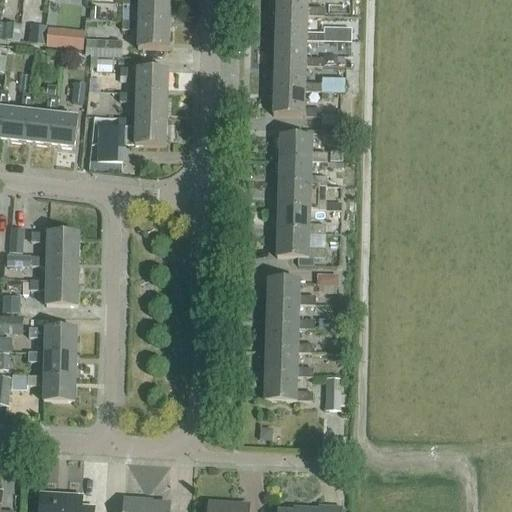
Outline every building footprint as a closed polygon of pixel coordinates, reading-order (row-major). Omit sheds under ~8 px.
[(130,6),(130,23),(171,24),(171,0),(123,0),(123,6),(130,6)] [(277,0),(277,17),(308,18),(325,19),(325,10),(308,9),(308,0),(277,0)] [(90,23),(100,23),(100,10),(90,10),(90,23)] [(325,44),(325,36),(324,36),(307,34),(308,18),(277,17),(276,42),(308,43),(324,44),(325,44)] [(139,51),(170,52),(171,24),(130,23),(122,23),(122,32),(139,32),(139,51)] [(6,24),(4,42),(19,44),(21,26),(6,24)] [(47,29),(31,27),(29,46),(45,48),(47,33),(47,29)] [(325,42),(352,42),(352,29),(325,29),(325,42)] [(45,48),(45,51),(83,55),(85,36),(47,33),(45,48)] [(331,60),(324,60),(323,62),(307,60),(308,43),(276,42),(275,68),(307,69),(331,69),(331,60)] [(90,60),(121,61),(122,43),(85,43),(85,57),(90,57),(90,60)] [(113,62),(98,61),(97,74),(113,75),(113,62)] [(306,84),(307,69),(275,68),(275,92),(306,93),(322,94),(322,86),(306,86),(306,84)] [(138,96),(168,97),(169,72),(121,71),(121,79),(138,80),(138,96)] [(13,81),(11,94),(29,95),(30,83),(13,81)] [(86,86),(74,85),(72,105),(84,106),(86,86)] [(306,93),(275,92),(274,118),(321,119),(322,111),(305,110),(306,93)] [(0,93),(0,112),(2,112),(0,128),(0,143),(24,146),(27,115),(22,114),(6,113),(8,95),(0,93)] [(24,96),(22,114),(27,115),(24,146),(49,149),(52,118),(47,117),(31,115),(33,97),(24,96)] [(137,104),(137,121),(167,122),(168,97),(138,96),(121,96),(121,104),(137,104)] [(49,99),(47,117),(52,118),(49,149),(75,151),(78,121),(56,118),(58,100),(49,99)] [(167,122),(137,121),(120,120),(120,129),(99,129),(97,164),(90,164),(89,173),(122,174),(122,166),(126,166),(126,148),(167,149),(167,122)] [(328,164),(329,155),(312,154),(312,140),(281,139),(281,163),(312,164),(328,164)] [(342,153),(330,153),(330,164),(342,164),(342,153)] [(312,178),(312,164),(281,163),(280,187),(311,188),(311,187),(327,188),(327,179),(312,178)] [(279,211),(311,212),(326,212),(327,203),(311,202),(311,188),(280,187),(279,211)] [(310,227),(311,212),(279,211),(279,235),(310,236),(340,237),(340,227),(310,227)] [(10,256),(23,256),(25,231),(11,231),(10,256)] [(310,236),(279,235),(278,259),(298,259),(315,260),(325,260),(325,251),(309,251),(310,236)] [(48,259),(79,260),(80,236),(48,236),(33,236),(33,244),(48,245),(48,259)] [(48,269),(48,283),(79,284),(79,260),(48,259),(8,258),(8,268),(48,269)] [(314,270),(315,260),(298,259),(297,270),(314,270)] [(339,276),(318,275),(317,289),(338,289),(339,276)] [(79,284),(48,283),(32,283),(31,292),(47,293),(47,308),(78,309),(79,284)] [(315,309),(315,299),(299,298),(300,283),(268,283),(268,307),(299,308),(315,309)] [(2,315),(20,316),(21,299),(3,299),(2,315)] [(299,323),(299,308),(268,307),(267,331),(298,332),(315,332),(315,323),(299,323)] [(22,319),(0,319),(0,318),(0,336),(22,337),(22,319)] [(318,322),(318,332),(333,332),(333,322),(318,322)] [(45,356),(76,356),(76,332),(45,331),(45,332),(30,331),(30,341),(46,341),(45,355),(45,356)] [(298,347),(298,332),(267,331),(267,355),(298,356),(313,356),(314,347),(298,347)] [(45,365),(44,380),(75,380),(76,356),(45,356),(45,355),(29,355),(29,365),(45,365)] [(298,371),(298,356),(267,355),(266,379),(297,380),(313,380),(313,371),(298,371)] [(0,408),(8,409),(11,381),(0,379),(0,408)] [(28,393),(28,379),(12,379),(12,393),(28,393)] [(44,380),(29,379),(29,389),(44,389),(44,404),(75,405),(75,380),(44,380)] [(296,394),(297,380),(266,379),(266,403),(297,404),(297,403),(312,403),(313,395),(296,394)] [(327,411),(342,411),(343,379),(327,379),(327,411)] [(93,511),(94,509),(82,509),(82,498),(41,496),(40,511),(93,511)] [(169,511),(170,507),(145,505),(145,503),(125,502),(124,511),(169,511)]
